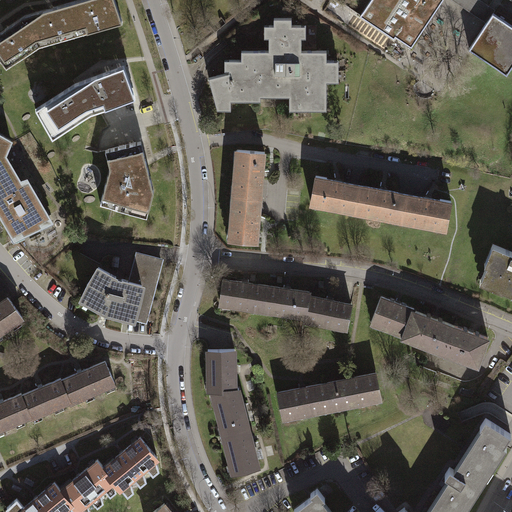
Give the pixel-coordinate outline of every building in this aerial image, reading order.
[(78,0),(70,2),(79,35),(123,22),(115,0),(78,0)] [(370,0),(360,16),(388,34),(389,32),(412,47),(442,0),(370,0)] [(495,10),(480,0),(452,0),(486,23),(493,13),(495,10)] [(79,35),(70,2),(50,8),(25,15),(40,46),(79,35)] [(486,23),(469,48),(507,73),(511,65),(511,25),(493,13),(486,23)] [(40,46),(25,15),(2,31),(0,32),(0,59),(6,68),(40,46)] [(229,59),(229,72),(209,78),(216,105),(231,105),(231,100),(261,101),(261,96),(278,96),(278,91),(289,91),(289,105),(306,105),(306,109),(327,109),(327,81),(334,81),(334,60),(327,60),(327,50),(301,50),(301,25),(292,25),(292,18),(274,18),(274,25),(269,25),(269,50),(241,50),(241,59),(229,59)] [(136,97),(124,65),(83,80),(76,83),(85,97),(91,113),(136,97)] [(85,97),(76,83),(36,109),(53,138),(91,113),(85,97)] [(0,170),(11,164),(5,154),(11,140),(0,133),(0,170)] [(106,150),(110,167),(100,203),(147,215),(154,190),(141,141),(106,150)] [(237,149),(234,194),(260,196),(263,163),(264,163),(265,151),(237,149)] [(41,225),(39,221),(49,216),(29,180),(23,184),(11,164),(0,170),(0,212),(13,235),(22,230),(24,233),(41,225)] [(310,201),(354,210),(359,184),(326,178),(326,176),(316,174),(310,201)] [(407,194),(359,184),(354,210),(402,219),(407,194)] [(257,230),(260,196),(234,194),(230,239),(258,241),(259,230),(257,230)] [(440,200),(407,194),(402,219),(447,227),(452,200),(440,197),(440,200)] [(511,251),(492,244),(484,264),(487,265),(482,277),(503,285),(501,289),(511,293),(511,251)] [(99,267),(83,296),(103,307),(104,305),(108,307),(112,308),(111,310),(144,319),(146,310),(147,310),(160,261),(161,261),(161,260),(138,254),(130,281),(122,279),(121,280),(116,278),(116,276),(99,267)] [(220,301),(263,308),(267,285),(224,277),(220,301)] [(310,292),(267,285),(263,308),(305,316),(309,295),(310,292)] [(350,302),(309,295),(305,316),(305,319),(346,326),(350,302)] [(19,319),(23,317),(8,296),(0,301),(0,332),(0,333),(12,324),(19,319)] [(372,322),(404,334),(413,308),(381,296),(372,322)] [(403,336),(445,352),(455,325),(413,308),(404,334),(403,336)] [(486,336),(455,325),(445,352),(477,363),(486,336)] [(213,393),(217,393),(234,389),(234,367),(234,347),(209,348),(208,379),(212,380),(213,388),(213,393)] [(62,380),(61,380),(70,400),(69,401),(70,402),(85,396),(85,395),(93,392),(105,387),(113,383),(114,383),(115,383),(105,360),(62,380)] [(375,372),(326,382),(332,407),(380,397),(375,372)] [(70,400),(61,380),(62,380),(61,378),(22,394),(21,395),(31,416),(30,416),(30,418),(33,417),(32,416),(41,413),(54,407),(62,403),(62,404),(69,401),(70,400)] [(285,417),(332,407),(326,382),(280,392),(285,417)] [(240,388),(234,389),(217,393),(218,401),(217,403),(222,426),(224,422),(226,432),(248,426),(244,407),(240,388)] [(31,416),(21,395),(22,394),(22,393),(0,402),(0,428),(2,428),(15,422),(23,418),(24,419),(30,416),(31,416)] [(429,511),(460,511),(511,433),(486,416),(479,426),(484,429),(456,470),(451,466),(445,475),(452,479),(429,511)] [(253,446),(248,426),(226,432),(228,440),(225,441),(231,462),(233,461),(236,472),(259,465),(253,446)] [(140,437),(103,468),(113,480),(119,487),(156,456),(140,437)] [(70,503),(76,510),(113,480),(103,468),(97,461),(60,491),(70,503)] [(17,511),(16,511),(59,511),(70,503),(60,491),(54,484),(19,511),(17,511)] [(295,508),(297,511),(329,511),(321,501),(325,498),(317,487),(310,492),(313,495),(295,508)] [(172,511),(164,502),(152,511),(172,511)]
